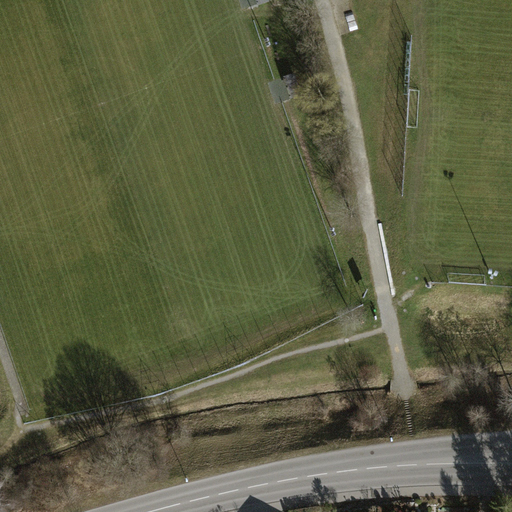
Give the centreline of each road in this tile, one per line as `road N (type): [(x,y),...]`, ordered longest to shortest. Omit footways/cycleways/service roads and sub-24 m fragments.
road 1 (secondary): [(511,459),(292,479),(151,511)]
road 2 (track): [(334,0),(392,324)]
